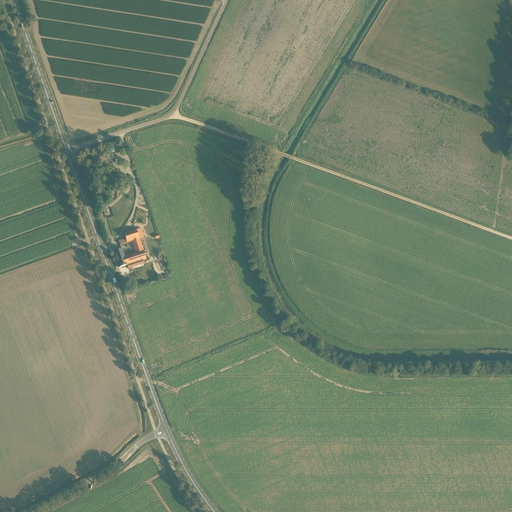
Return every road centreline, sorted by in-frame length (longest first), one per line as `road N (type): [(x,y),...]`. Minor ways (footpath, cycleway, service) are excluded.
road 1 (primary): [(165,429),(66,152)]
road 2 (unclassified): [(66,152),(173,116),(228,0)]
road 3 (track): [(511,239),(294,159)]
road 4 (primary): [(66,152),(13,0)]
road 5 (unclassified): [(29,511),(165,429)]
road 6 (track): [(294,159),(173,116)]
